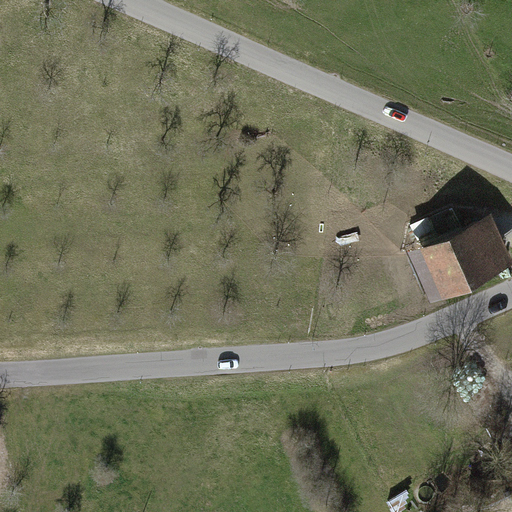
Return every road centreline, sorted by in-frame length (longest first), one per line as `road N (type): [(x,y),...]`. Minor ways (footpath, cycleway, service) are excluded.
road 1 (tertiary): [(511,293),(350,351),(0,376)]
road 2 (tertiary): [(511,168),(129,0)]
